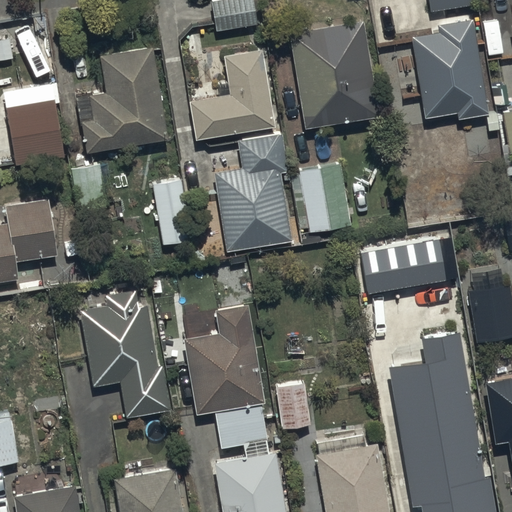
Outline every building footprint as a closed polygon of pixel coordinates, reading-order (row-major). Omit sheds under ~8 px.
[(251,0),(211,0),(215,22),(254,16),(251,0)] [(359,10),(288,22),(305,118),(376,105),(359,10)] [(485,105),(471,11),(435,17),(436,25),(407,29),(420,108),(455,103),(456,110),(485,105)] [(165,130),(149,38),(95,47),(102,83),(75,88),(85,144),(165,130)] [(270,117),(259,40),(222,45),(228,86),(187,92),(192,128),(270,117)] [(60,146),(52,99),(59,98),(55,75),(1,84),(13,154),(60,146)] [(511,145),(511,99),(499,102),(506,146),(511,145)] [(240,158),(211,163),(225,243),(289,231),(270,125),(235,132),(240,158)] [(339,152),(294,162),(308,227),(353,216),(339,152)] [(182,170),(151,176),(162,237),(193,231),(182,170)] [(0,197),(3,214),(0,214),(0,271),(16,269),(13,253),(54,246),(45,189),(0,196),(0,197)] [(445,273),(437,233),(359,247),(366,287),(445,273)] [(511,330),(511,298),(509,280),(464,286),(471,333),(477,332),(477,335),(511,330)] [(103,296),(78,300),(89,377),(115,373),(120,407),(165,400),(155,334),(152,334),(146,294),(135,296),(133,281),(101,286),(103,296)] [(179,326),(179,327),(192,405),(262,393),(249,314),(179,326)] [(494,511),(459,324),(418,332),(422,354),(385,361),(411,499),(419,498),(421,511),(494,511)] [(511,369),(482,374),(492,437),(508,435),(511,461),(511,369)] [(309,415),(305,375),(275,378),(279,418),(309,415)] [(242,448),(212,454),(222,511),(284,511),(273,443),(267,444),(259,396),(213,404),(219,438),(240,435),(242,448)] [(0,455),(16,453),(9,411),(0,412),(0,455)] [(387,511),(374,434),(363,436),(362,425),(316,433),(318,444),(312,445),(323,511),(387,511)] [(183,511),(176,459),(111,469),(117,511),(183,511)] [(37,482),(36,472),(13,475),(15,486),(9,487),(13,511),(73,511),(68,477),(37,482)]
